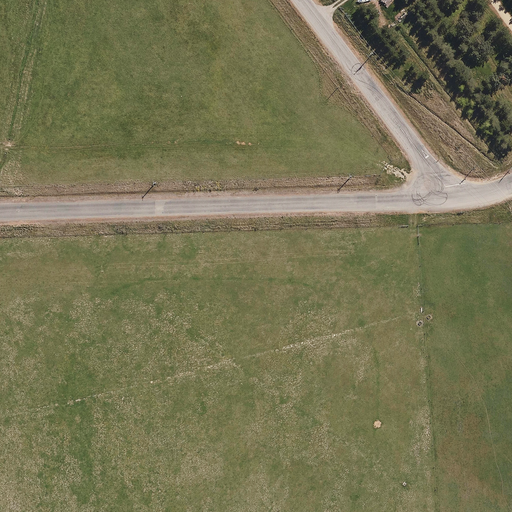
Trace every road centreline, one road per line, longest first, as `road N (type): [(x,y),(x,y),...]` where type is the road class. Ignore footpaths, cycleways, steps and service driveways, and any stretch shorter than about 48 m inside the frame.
road 1 (unclassified): [(0,211),(453,197)]
road 2 (unclassified): [(301,0),(453,197)]
